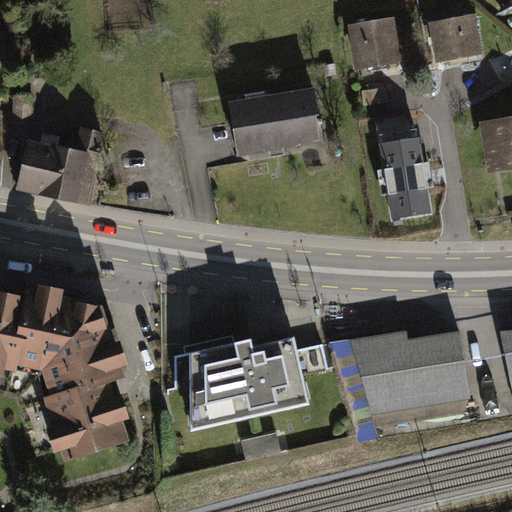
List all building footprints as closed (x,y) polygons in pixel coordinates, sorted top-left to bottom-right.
[(480,25),(434,32),(440,72),(486,65),(480,25)] [(399,28),(354,34),(360,80),(406,73),(399,28)] [(315,98),(231,110),(239,166),(323,154),(315,98)] [(511,126),(484,131),(491,183),(511,179),(511,126)] [(106,142),(82,137),(77,159),(101,165),(106,142)] [(432,224),(427,140),(386,142),(390,226),(432,224)] [(77,159),(30,149),(19,199),(90,215),(101,165),(77,159)] [(29,283),(26,297),(14,363),(39,369),(49,394),(110,375),(123,372),(101,301),(29,283)] [(26,297),(0,292),(0,368),(12,370),(14,363),(26,297)] [(511,331),(501,332),(511,379),(511,331)] [(376,414),(471,399),(461,333),(410,341),(409,332),(332,342),(359,444),(378,440),(376,414)] [(190,431),(311,405),(295,333),(254,342),(253,334),(190,348),(190,431)] [(131,441),(110,375),(49,394),(41,396),(62,462),(131,441)] [(277,432),(242,440),(246,460),(281,452),(277,432)]
